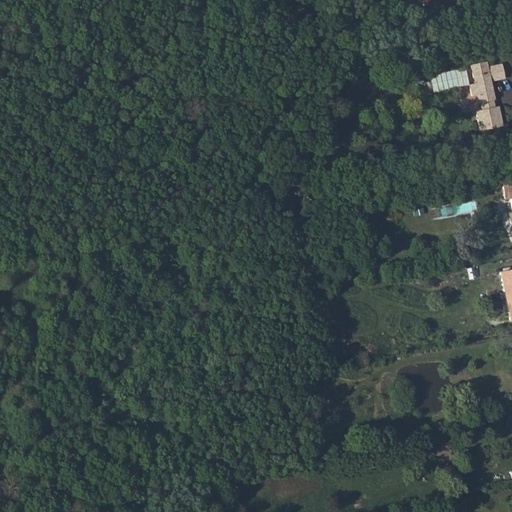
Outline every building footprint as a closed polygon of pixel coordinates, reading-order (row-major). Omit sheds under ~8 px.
[(354,39),(374,35),(372,26),(352,29),(354,39)] [(475,134),(497,130),(492,110),(488,111),(487,103),(488,103),(485,85),(502,81),(498,67),(484,70),(483,65),(468,68),(470,86),(466,87),(468,99),(473,99),(474,105),(477,106),(479,113),(471,115),(475,134)] [(461,70),(426,77),(429,94),(465,87),(461,70)] [(511,183),(495,187),(498,201),(505,201),(510,216),(507,217),(511,231),(511,183)] [(261,203),(268,202),(267,194),(259,196),(261,203)] [(511,275),(503,277),(511,315),(511,275)]
